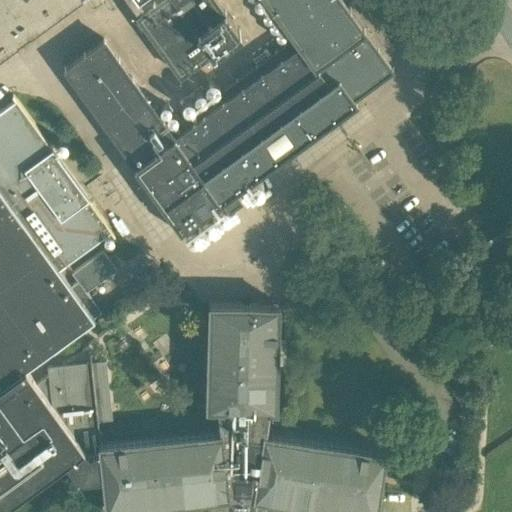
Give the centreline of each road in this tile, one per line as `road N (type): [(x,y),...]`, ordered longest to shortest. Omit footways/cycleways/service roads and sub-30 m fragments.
road 1 (unknown): [(46,59),(169,231),(185,247),(209,253),(234,245),(389,120)]
road 2 (unknown): [(427,511),(437,400),(359,306)]
road 3 (unknown): [(46,59),(91,19),(117,8),(138,17),(162,60)]
